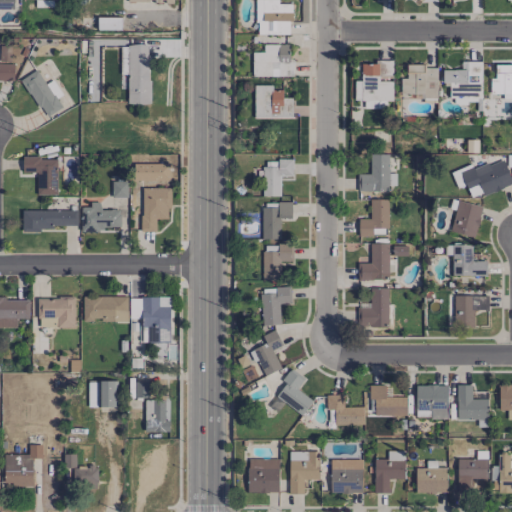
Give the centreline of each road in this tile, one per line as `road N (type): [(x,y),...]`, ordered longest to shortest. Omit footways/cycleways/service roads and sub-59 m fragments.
road 1 (secondary): [(206,0),(204,511)]
road 2 (residential): [(325,0),(327,355)]
road 3 (residential): [(0,264),(205,264)]
road 4 (residential): [(325,33),(511,34)]
road 5 (residential): [(511,355),(327,355)]
